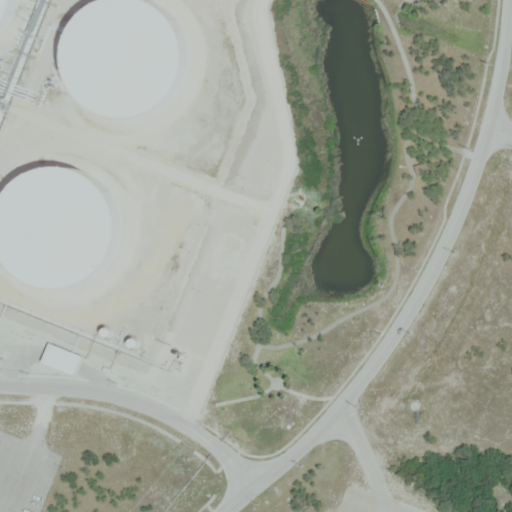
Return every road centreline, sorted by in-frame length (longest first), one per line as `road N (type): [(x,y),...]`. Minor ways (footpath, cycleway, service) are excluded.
road 1 (residential): [(217,511),(334,410),(405,316),(477,166),(509,0)]
road 2 (residential): [(0,385),(145,404),(180,418),(252,485)]
